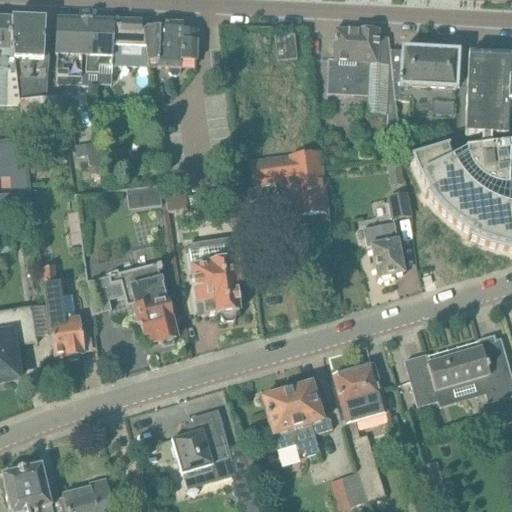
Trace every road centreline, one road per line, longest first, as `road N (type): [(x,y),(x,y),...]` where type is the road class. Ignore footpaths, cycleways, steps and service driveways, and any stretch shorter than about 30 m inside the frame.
road 1 (residential): [(511,287),(76,411),(0,442)]
road 2 (tertiary): [(202,0),(511,19)]
